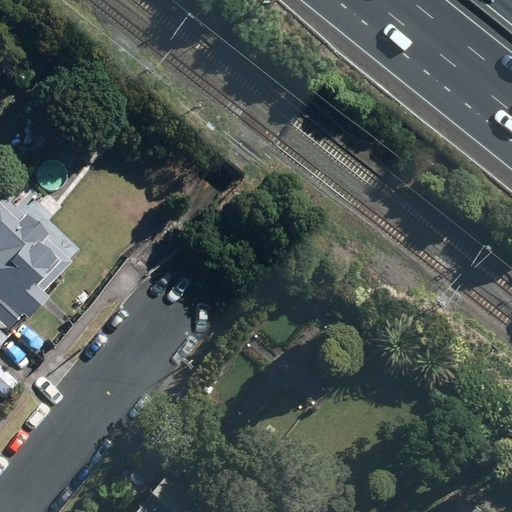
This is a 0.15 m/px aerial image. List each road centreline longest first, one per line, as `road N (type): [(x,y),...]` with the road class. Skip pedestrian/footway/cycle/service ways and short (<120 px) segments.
road 1 (residential): [(179,304),(9,511)]
road 2 (motorway): [(511,81),(410,0)]
